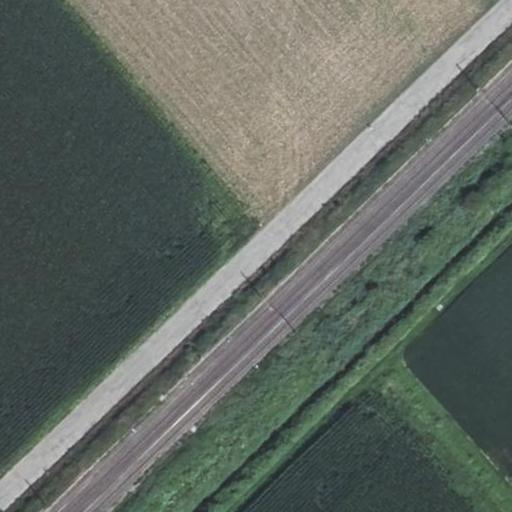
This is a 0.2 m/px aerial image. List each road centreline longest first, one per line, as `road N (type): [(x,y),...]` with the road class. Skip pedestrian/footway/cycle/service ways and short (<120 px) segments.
road 1 (tertiary): [(511,6),(0,497)]
road 2 (track): [(216,511),(511,231)]
road 3 (track): [(511,492),(387,351)]
